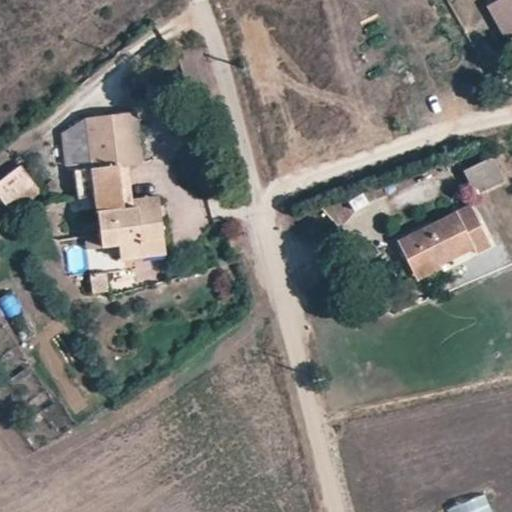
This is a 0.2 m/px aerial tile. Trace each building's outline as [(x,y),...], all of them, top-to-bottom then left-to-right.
[(511,28),(511,13),(504,0),(499,0),(496,2),(511,28)] [(84,116),(101,246),(117,244),(119,259),(144,256),(142,239),(162,237),(159,213),(158,204),(124,209),(118,166),(129,165),(142,163),(135,109),(84,116)] [(463,170),(473,191),(503,177),(493,156),(463,170)] [(118,166),(124,209),(158,204),(157,195),(133,198),(129,165),(118,166)] [(0,198),(10,217),(42,199),(23,166),(0,178),(0,198)] [(491,246),(469,203),(396,240),(403,253),(410,267),(435,254),(441,265),(474,249),(476,254),(491,246)] [(164,253),(162,237),(142,239),(144,256),(164,253)] [(65,240),(69,271),(85,269),(82,238),(65,240)] [(441,265),(435,254),(410,267),(417,279),(442,267),(441,265)] [(493,511),(487,494),(450,508),(451,511),(493,511)]
